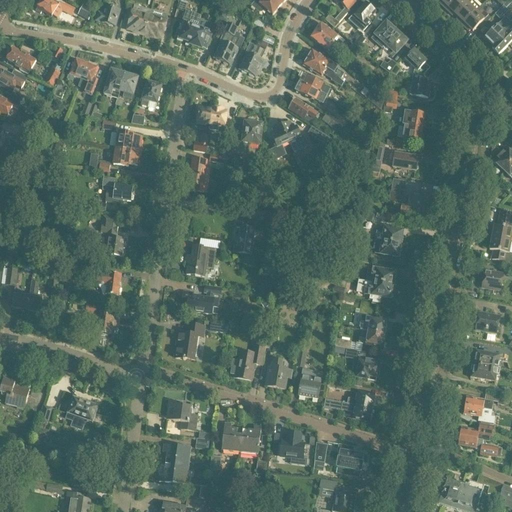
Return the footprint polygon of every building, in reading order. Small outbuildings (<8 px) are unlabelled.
[(38,8),(36,11),(40,14),(42,11),(52,17),(53,15),(57,18),(62,11),(72,16),(75,10),(66,5),(65,6),(60,4),(59,5),(54,2),(54,3),(48,0),(42,0),(38,8)] [(257,0),(251,7),(259,13),(262,13),(264,11),(272,18),(280,8),(270,0),(257,0)] [(333,0),(339,4),(339,3),(345,9),(335,20),(335,21),(329,16),(324,21),(334,29),(338,24),(339,25),(350,12),(348,11),(355,3),(354,1),(354,0),(333,0)] [(456,0),(439,0),(439,1),(441,2),(439,4),(446,11),(456,0)] [(456,16),(467,5),(471,1),(470,0),(456,0),(446,11),(452,17),(454,15),(456,16)] [(511,0),(509,0),(495,15),(500,20),(508,11),(510,13),(511,11),(511,0)] [(462,26),(475,13),(479,9),(471,1),(467,5),(456,16),(458,18),(456,20),(462,26)] [(367,21),(374,13),(374,14),(375,13),(371,9),(371,8),(368,5),(367,5),(365,4),(364,5),(365,5),(353,18),(359,23),(356,26),(362,32),(370,24),(367,21)] [(91,16),(94,11),(83,6),(81,11),(91,16)] [(115,27),(119,11),(105,7),(103,15),(98,14),(96,22),(102,23),(102,24),(115,27)] [(138,14),(140,8),(135,7),(133,13),(133,12),(128,30),(135,32),(135,33),(144,36),(149,17),(138,14)] [(226,20),(230,11),(223,8),(219,18),(226,20)] [(472,32),(487,17),(479,9),(475,13),(462,26),(469,32),(470,31),(472,32)] [(89,21),(91,16),(81,11),(78,16),(89,21)] [(166,22),(168,16),(151,11),(150,17),(149,17),(144,36),(154,38),(154,37),(162,39),(167,22),(166,22)] [(191,46),(200,20),(201,17),(186,11),(182,23),(178,33),(179,34),(177,39),(185,42),(186,44),(191,46)] [(511,21),(511,24),(506,19),(486,39),(494,48),(492,50),(493,50),(511,30),(511,21)] [(207,46),(212,34),(211,34),(214,26),(200,20),(191,46),(205,51),(206,46),(207,46)] [(223,63),(234,37),(235,33),(233,37),(233,36),(236,28),(228,24),(224,33),(225,33),(221,42),(222,43),(220,48),(219,48),(216,55),(217,56),(215,59),(223,63)] [(375,36),(376,36),(372,40),(376,44),(382,49),(385,46),(397,33),(396,33),(396,31),(393,28),(391,28),(386,24),(375,36)] [(341,50),(345,45),(343,44),(345,42),(321,25),(316,32),(341,50)] [(511,48),(511,47),(511,30),(493,50),(499,56),(509,46),(511,48)] [(341,50),(316,32),(311,39),(328,52),(329,49),(337,55),(341,50)] [(223,63),(230,66),(232,63),(236,56),(235,55),(237,50),(239,51),(244,40),(239,37),(240,35),(236,33),(234,37),(223,63)] [(385,46),(382,49),(392,59),(396,55),(407,43),(403,39),(403,37),(399,34),(398,34),(397,33),(385,46)] [(363,45),(366,40),(361,36),(354,45),(358,48),(362,44),(363,45)] [(365,55),(369,50),(363,45),(362,44),(358,48),(359,49),(358,50),(365,55)] [(260,49),(251,45),(246,54),(248,55),(246,60),(245,60),(242,67),(241,71),(248,75),(260,49)] [(20,53),(13,49),(7,60),(16,65),(16,67),(20,69),(19,71),(28,76),(30,72),(36,62),(28,57),(29,55),(22,51),(20,53)] [(259,76),(263,68),(261,67),(263,61),(262,60),(265,52),(260,49),(248,75),(255,78),(257,75),(259,76)] [(58,60),(62,52),(58,50),(53,57),(58,60)] [(342,80),(345,75),(336,69),(337,68),(331,63),(312,52),(308,59),(336,76),(342,80)] [(414,72),(413,75),(425,77),(425,74),(420,69),(426,63),(420,57),(421,55),(417,52),(416,53),(414,52),(406,61),(416,70),(414,72)] [(336,76),(308,59),(303,67),(322,78),(323,75),(332,81),(331,82),(341,88),(344,83),(341,81),(342,80),(336,76)] [(81,81),(87,65),(76,61),(72,70),(71,70),(67,79),(72,81),(73,78),(81,81)] [(397,65),(392,61),(387,65),(384,62),(380,68),(390,75),(390,74),(397,65)] [(59,74),(62,68),(56,65),(53,70),(52,70),(45,83),(55,89),(59,81),(58,80),(61,75),(59,74)] [(91,97),(98,81),(94,79),(98,70),(87,65),(81,81),(78,87),(85,90),(84,93),(91,97)] [(396,77),(402,69),(397,65),(390,74),(390,75),(396,77)] [(11,77),(1,72),(0,73),(0,89),(0,90),(2,87),(13,93),(16,88),(21,91),(28,78),(14,72),(11,77)] [(112,72),(108,88),(106,87),(104,96),(107,97),(107,98),(110,99),(111,98),(117,99),(118,100),(118,99),(120,92),(125,76),(112,72)] [(414,87),(413,87),(411,97),(428,100),(428,97),(430,97),(430,93),(429,92),(431,83),(424,82),(425,77),(413,75),(413,81),(415,81),(414,87)] [(133,96),(137,79),(125,76),(120,92),(125,93),(123,98),(131,100),(132,95),(133,96)] [(330,99),(333,94),(324,89),(325,87),(303,76),(299,84),(329,98),(329,99),(330,99)] [(161,86),(154,84),(153,85),(148,84),(146,91),(145,91),(142,100),(143,101),(141,106),(147,108),(149,102),(156,104),(161,88),(160,88),(161,86)] [(326,105),(329,99),(329,98),(299,84),(296,92),(323,105),(324,104),(326,105)] [(62,100),(66,88),(59,85),(54,97),(62,100)] [(382,100),(387,94),(376,85),(371,91),(382,100)] [(397,101),(398,93),(388,91),(387,94),(386,99),(397,101)] [(365,98),(365,99),(381,111),(384,103),(370,92),(370,93),(365,98)] [(0,113),(7,117),(13,107),(18,110),(21,104),(9,98),(7,102),(0,98),(0,113)] [(118,100),(117,99),(116,106),(122,108),(124,101),(118,99),(118,100)] [(315,121),(318,116),(296,101),(289,111),(304,121),(307,116),(315,121)] [(396,110),(397,103),(387,102),(386,109),(396,110)] [(89,115),(93,106),(86,104),(82,115),(88,118),(89,115)] [(89,115),(88,118),(94,120),(94,119),(101,121),(103,117),(96,114),(99,108),(93,106),(89,115)] [(209,137),(210,126),(212,111),(200,109),(197,125),(205,126),(203,137),(209,137)] [(224,128),(227,113),(223,112),(223,111),(213,109),(212,111),(210,126),(224,128)] [(325,115),(326,116),(332,121),(343,129),(347,123),(329,109),(325,115)] [(43,124),(45,116),(35,112),(32,120),(43,124)] [(403,126),(405,126),(423,129),(423,128),(425,128),(425,123),(424,123),(425,116),(405,113),(403,126)] [(143,127),(145,118),(134,116),(131,125),(143,127)] [(332,121),(326,116),(322,121),(328,126),(332,121)] [(116,132),(117,123),(104,121),(102,130),(116,132)] [(0,136),(4,130),(19,138),(24,129),(5,122),(2,128),(0,127),(0,136)] [(262,126),(262,124),(254,123),(254,125),(245,124),(243,146),(235,145),(233,155),(248,157),(249,144),(260,145),(262,127),(262,126)] [(290,124),(289,123),(282,127),(289,143),(294,154),(307,148),(308,144),(302,136),(301,137),(297,129),(295,129),(294,127),(293,127),(292,125),(291,126),(290,124)] [(423,129),(405,126),(403,140),(421,143),(421,141),(423,141),(423,136),(422,136),(423,129)] [(285,154),(282,146),(289,143),(282,127),(274,130),(274,131),(275,133),(273,134),(274,136),(273,136),(275,139),(273,140),(277,148),(272,151),(271,154),(265,153),(265,165),(272,166),(273,160),(281,156),(285,154)] [(330,148),(334,142),(312,128),(308,134),(330,148)] [(142,139),(133,138),(133,135),(118,133),(116,150),(123,151),(139,153),(142,139)] [(405,150),(407,142),(397,141),(396,143),(390,142),(389,147),(405,150)] [(206,154),(208,145),(195,143),(193,153),(206,154)] [(230,145),(221,143),(219,155),(227,157),(230,145)] [(370,166),(381,169),(385,147),(375,144),(370,166)] [(364,148),(359,157),(366,162),(372,153),(364,148)] [(504,172),(511,162),(511,148),(506,155),(502,152),(493,162),(504,172)] [(137,167),(139,153),(123,151),(116,150),(114,165),(128,168),(129,165),(137,167)] [(109,173),(111,164),(98,162),(99,156),(91,155),(89,171),(109,173)] [(416,172),(416,171),(418,170),(418,167),(417,165),(418,159),(394,155),(392,168),(416,172)] [(228,158),(212,156),(211,163),(227,165),(228,158)] [(359,158),(350,174),(360,179),(369,164),(360,159),(359,158)] [(207,162),(193,160),(190,185),(196,186),(195,192),(207,194),(208,186),(204,185),(207,162)] [(102,191),(108,192),(106,202),(122,205),(122,202),(131,203),(133,190),(116,187),(117,181),(104,179),(103,187),(102,191)] [(404,192),(406,183),(393,180),(389,203),(398,206),(400,192),(404,192)] [(420,197),(410,196),(408,209),(413,209),(429,212),(431,199),(420,197)] [(494,198),(492,203),(501,206),(503,201),(494,198)] [(106,212),(106,205),(92,203),(91,210),(106,212)] [(428,220),(429,212),(413,209),(408,209),(398,207),(397,212),(402,213),(401,216),(428,220)] [(277,221),(280,214),(271,210),(268,217),(277,221)] [(371,223),(374,216),(363,211),(360,217),(371,223)] [(492,238),(503,240),(511,242),(511,238),(511,229),(511,225),(511,215),(503,214),(502,219),(499,218),(498,225),(499,225),(499,227),(494,226),(492,238)] [(396,223),(397,216),(387,215),(386,221),(396,223)] [(251,256),(255,230),(256,223),(249,222),(249,219),(238,217),(237,228),(240,229),(237,248),(234,247),(233,254),(251,256)] [(125,249),(126,240),(115,239),(116,235),(117,235),(118,228),(119,220),(104,218),(103,227),(108,228),(107,234),(109,234),(107,247),(101,246),(100,254),(106,255),(105,256),(121,258),(122,249),(125,249)] [(403,239),(402,238),(403,232),(385,229),(380,228),(379,233),(377,232),(376,241),(383,242),(400,245),(401,245),(402,244),(402,243),(403,239)] [(511,242),(503,240),(492,238),(490,251),(493,252),(492,261),(511,264),(511,254),(509,254),(511,242)] [(383,242),(376,241),(374,249),(376,250),(376,254),(381,255),(380,255),(398,258),(399,253),(401,252),(401,248),(400,246),(400,245),(383,242)] [(213,272),(216,250),(193,247),(192,258),(189,257),(187,275),(204,278),(205,271),(213,272)] [(362,259),(363,253),(351,251),(350,257),(362,259)] [(359,267),(361,261),(350,259),(349,265),(359,267)] [(269,276),(271,263),(262,262),(260,275),(269,276)] [(91,274),(92,266),(65,263),(64,270),(70,270),(69,279),(79,280),(80,273),(91,274)] [(16,288),(16,283),(18,271),(8,269),(5,287),(6,287),(16,288)] [(394,287),(396,280),(394,280),(395,274),(368,269),(367,275),(366,282),(394,287)] [(59,290),(61,273),(50,272),(48,289),(59,290)] [(501,291),(503,275),(485,272),(482,289),(492,291),(493,289),(501,291)] [(121,276),(109,274),(108,276),(98,274),(96,285),(107,287),(106,296),(104,295),(103,296),(102,296),(101,297),(101,298),(101,299),(101,300),(102,301),(103,301),(103,302),(112,303),(113,297),(119,298),(121,276)] [(30,296),(28,312),(35,313),(35,315),(39,316),(39,314),(41,314),(41,312),(46,313),(48,299),(43,298),(37,297),(39,284),(32,282),(30,296)] [(269,282),(267,295),(274,296),(276,284),(269,282)] [(382,298),(390,299),(391,293),(393,293),(394,287),(366,282),(365,288),(364,295),(369,296),(368,301),(372,302),(371,305),(380,306),(382,298)] [(220,296),(221,289),(206,287),(205,294),(208,295),(207,299),(193,297),(193,294),(184,293),(182,306),(188,307),(187,312),(211,315),(213,300),(212,300),(213,295),(220,296)] [(343,296),(345,289),(335,287),(333,293),(343,296)] [(21,293),(14,292),(12,309),(22,310),(22,312),(26,313),(26,311),(28,311),(28,312),(30,296),(30,298),(20,296),(21,293)] [(266,299),(261,303),(265,308),(270,304),(266,299)] [(96,316),(97,307),(87,306),(85,314),(96,316)] [(113,321),(114,315),(101,313),(100,318),(94,318),(92,333),(101,334),(100,336),(107,337),(107,335),(111,336),(112,330),(114,330),(116,321),(113,321)] [(497,332),(500,318),(479,314),(476,331),(486,333),(486,331),(497,332)] [(387,322),(363,318),(363,323),(369,324),(368,332),(385,335),(385,334),(387,333),(387,330),(386,328),(387,322)] [(211,330),(211,332),(229,334),(229,327),(217,325),(211,325),(211,330)] [(203,338),(204,329),(187,326),(186,336),(178,335),(175,359),(194,361),(197,338),(203,338)] [(274,346),(276,331),(269,329),(267,345),(274,346)] [(366,340),(360,339),(359,344),(382,348),(383,342),(385,341),(386,338),(385,336),(385,335),(368,332),(366,340)] [(350,350),(351,342),(336,340),(335,348),(347,350),(350,350)] [(233,361),(231,375),(236,376),(236,378),(252,381),(254,371),(253,371),(254,365),(262,367),(265,349),(254,347),(253,355),(240,353),(238,362),(233,361)] [(378,378),(380,368),(378,368),(379,363),(365,361),(366,353),(350,350),(347,350),(346,358),(354,359),(353,368),(359,369),(357,378),(368,380),(367,381),(376,383),(376,378),(378,378)] [(303,369),(306,352),(299,351),(296,368),(303,369)] [(498,369),(500,356),(475,352),(472,365),(498,369)] [(283,371),(285,364),(273,362),(271,369),(269,368),(266,387),(285,390),(288,372),(283,371)] [(495,383),(498,369),(472,365),(470,379),(495,383)] [(318,400),(322,379),(323,374),(303,371),(298,397),(318,400)] [(24,410),(30,391),(14,387),(15,383),(4,380),(0,393),(7,396),(5,405),(24,410)] [(357,394),(358,388),(328,382),(327,389),(357,394)] [(348,400),(348,405),(373,409),(374,403),(375,402),(375,399),(375,398),(375,396),(358,393),(356,401),(348,400)] [(492,411),(493,405),(484,403),(485,401),(467,398),(465,407),(486,410),(488,411),(492,411)] [(92,424),(98,408),(73,399),(66,420),(73,422),(71,427),(82,431),(85,421),(92,424)] [(371,417),(373,409),(348,405),(325,401),(324,410),(330,411),(331,409),(342,411),(354,413),(353,420),(370,423),(370,422),(372,421),(372,418),(371,417)] [(196,433),(198,417),(190,415),(191,408),(176,405),(177,403),(169,402),(166,421),(181,423),(180,431),(196,433)] [(48,426),(53,409),(44,407),(39,424),(36,437),(47,440),(49,432),(45,431),(46,426),(48,426)] [(486,419),(488,411),(486,410),(465,407),(464,415),(486,419)] [(240,454),(243,431),(232,430),(232,425),(225,424),(223,452),(240,454)] [(497,431),(498,428),(492,427),(486,426),(480,425),(478,432),(461,429),(460,437),(483,442),(489,443),(490,438),(493,438),(494,430),(497,431)] [(259,456),(261,428),(254,427),(254,432),(243,431),(240,454),(259,456)] [(199,440),(209,441),(213,441),(214,435),(200,433),(199,440)] [(286,435),(285,444),(280,444),(278,458),(301,461),(303,446),(298,446),(299,437),(286,435)] [(500,459),(501,454),(502,449),(498,449),(498,448),(482,446),(483,442),(460,437),(458,446),(476,449),(475,450),(481,451),(480,455),(500,459)] [(208,452),(209,441),(199,440),(197,439),(196,450),(208,452)] [(316,444),(314,462),(324,464),(328,446),(316,444)] [(189,468),(192,449),(164,446),(163,453),(168,454),(166,465),(189,468)] [(337,469),(336,474),(360,479),(361,474),(361,473),(362,473),(364,463),(363,463),(364,458),(364,457),(363,457),(363,456),(362,456),(353,454),(352,454),(353,450),(353,449),(353,448),(352,448),(339,446),(341,447),(340,452),(339,458),(338,458),(336,468),(336,469),(337,469)] [(220,472),(221,458),(212,457),(210,471),(220,472)] [(257,475),(266,476),(268,463),(258,462),(257,475)] [(21,474),(24,465),(18,463),(15,471),(21,474)] [(187,486),(189,468),(166,465),(165,476),(160,476),(159,483),(187,486)] [(489,488),(491,481),(479,475),(477,484),(469,481),(467,486),(463,485),(460,495),(462,496),(459,507),(472,511),(474,505),(478,506),(484,486),(489,488)] [(459,507),(462,496),(460,495),(463,485),(443,479),(440,490),(443,491),(442,496),(446,498),(444,502),(459,507)] [(335,491),(336,484),(321,481),(320,488),(335,491)] [(500,495),(502,485),(491,481),(489,488),(497,490),(496,494),(500,495)] [(62,495),(63,487),(33,483),(32,489),(47,491),(46,493),(62,495)] [(511,502),(511,489),(503,486),(501,495),(500,495),(500,498),(511,502)] [(499,502),(500,498),(500,495),(496,494),(497,490),(489,488),(487,494),(493,496),(492,500),(499,502)] [(353,511),(357,496),(336,493),(332,511),(353,511)] [(89,511),(90,502),(84,501),(85,497),(67,494),(64,511),(89,511)] [(186,508),(163,504),(162,511),(185,511),(186,508),(202,510),(202,507),(204,507),(205,501),(187,498),(186,508)]
